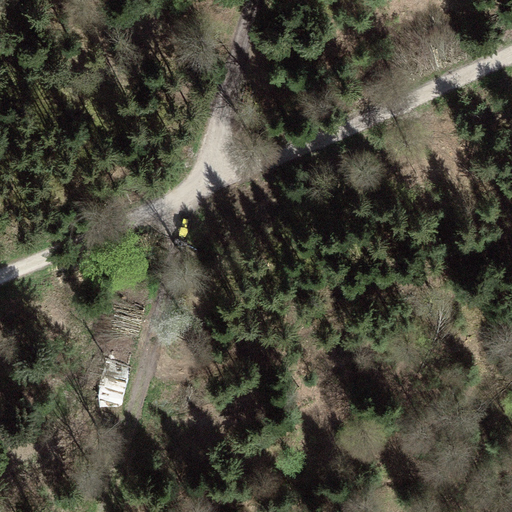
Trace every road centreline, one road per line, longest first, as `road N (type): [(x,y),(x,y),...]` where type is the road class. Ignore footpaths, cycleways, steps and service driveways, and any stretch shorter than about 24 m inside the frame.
road 1 (track): [(0,275),(511,45)]
road 2 (track): [(199,189),(107,511)]
road 3 (track): [(199,189),(258,0)]
